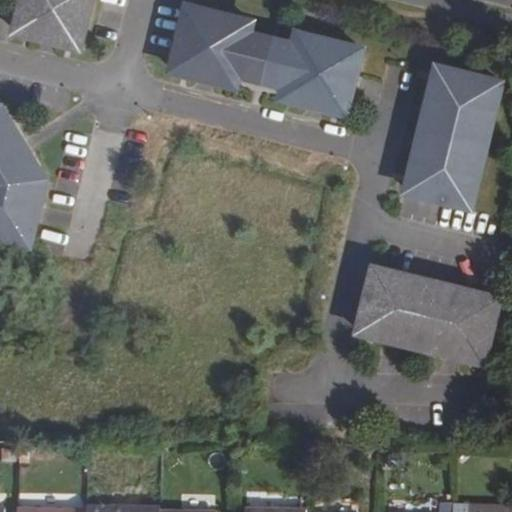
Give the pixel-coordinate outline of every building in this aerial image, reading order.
[(71,0),(0,0),(0,30),(60,45),(71,0)] [(285,38),(252,30),(254,21),(181,2),(163,71),(237,89),(240,79),(273,87),(271,97),(342,115),(359,46),(288,29),(285,38)] [(505,82),(431,64),(399,198),(472,215),(505,82)] [(0,129),(0,239),(12,243),(28,175),(0,129)] [(502,303),(369,269),(352,342),(484,374),(502,303)]
